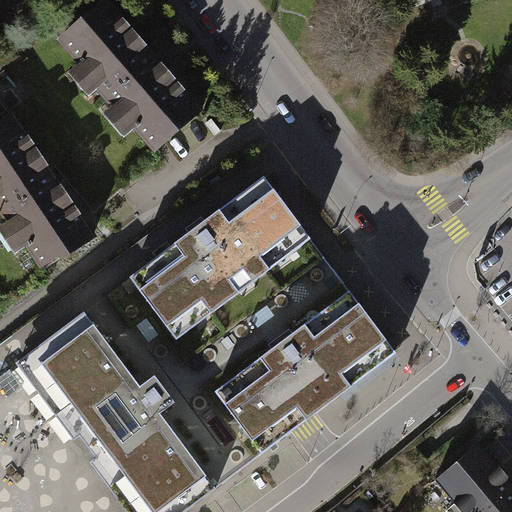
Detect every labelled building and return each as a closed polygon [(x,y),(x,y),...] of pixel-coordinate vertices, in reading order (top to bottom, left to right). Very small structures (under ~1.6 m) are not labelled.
[(108,2),(59,43),(80,68),(69,76),(89,100),(98,92),(111,109),(105,114),(125,138),(135,130),(152,151),(199,111),(108,2)] [(14,117),(0,125),(0,213),(7,225),(0,229),(0,231),(16,255),(25,250),(39,272),(91,239),(14,117)] [(85,310),(22,356),(88,444),(139,511),(183,511),(217,487),(261,454),(304,422),(397,353),(349,289),(309,237),(264,176),(131,276),(85,310)] [(9,368),(0,374),(0,383),(10,397),(23,386),(9,368)] [(511,511),(511,478),(478,440),(435,478),(455,500),(445,508),(448,511),(511,511)]
